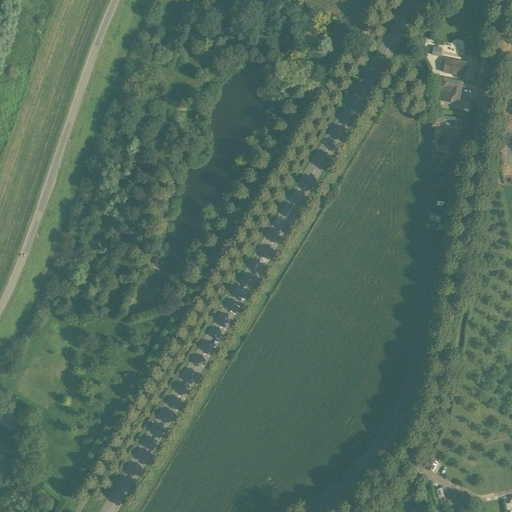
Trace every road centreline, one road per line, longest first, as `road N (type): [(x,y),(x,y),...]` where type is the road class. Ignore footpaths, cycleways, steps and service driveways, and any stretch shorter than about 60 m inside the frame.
road 1 (secondary): [(111,511),(417,0)]
road 2 (unclassified): [(351,511),(407,456),(427,415),(503,0)]
road 3 (unclassified): [(0,311),(115,0)]
